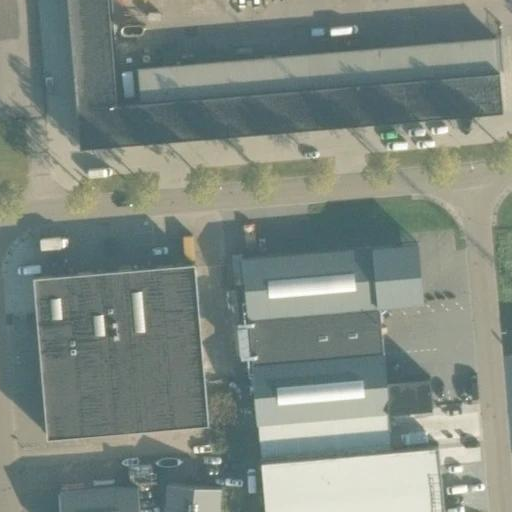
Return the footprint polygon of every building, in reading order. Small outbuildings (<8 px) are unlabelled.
[(75,0),(88,144),(511,108),(507,68),(125,101),(116,0),(75,0)] [(418,242),(244,257),(250,317),(258,418),(259,423),(266,511),(443,511),(438,445),(391,449),(388,412),(434,408),(431,377),(388,381),(381,305),(423,302),(418,242)] [(35,275),(48,436),(209,422),(195,262),(35,275)] [(169,482),(166,511),(219,511),(222,487),(169,482)] [(59,491),(60,511),(140,511),(138,484),(59,491)]
